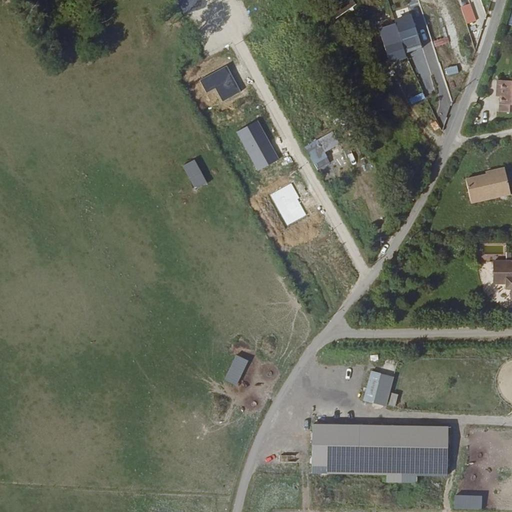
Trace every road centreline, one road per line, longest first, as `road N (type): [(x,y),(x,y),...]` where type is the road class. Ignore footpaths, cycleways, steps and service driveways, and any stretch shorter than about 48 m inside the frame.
road 1 (residential): [(368,279),(431,183),(500,0)]
road 2 (residential): [(368,279),(240,44)]
road 3 (unclassified): [(236,511),(268,416),(330,327)]
road 4 (track): [(511,330),(330,327)]
